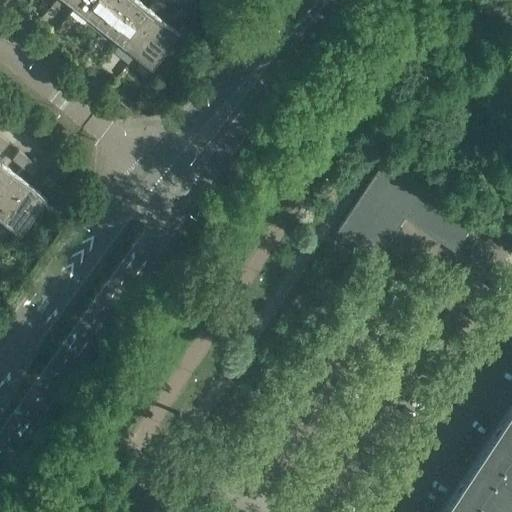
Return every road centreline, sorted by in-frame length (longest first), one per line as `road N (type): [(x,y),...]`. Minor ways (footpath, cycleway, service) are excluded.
road 1 (tertiary): [(0,467),(185,195)]
road 2 (tertiary): [(150,169),(0,396)]
road 3 (tertiary): [(185,195),(331,0)]
road 4 (secondary): [(150,169),(96,216),(0,345)]
road 5 (tertiary): [(300,0),(150,169)]
road 6 (unclassified): [(150,169),(0,54)]
